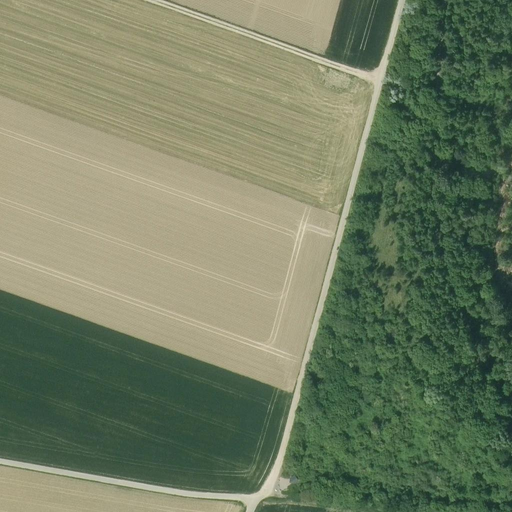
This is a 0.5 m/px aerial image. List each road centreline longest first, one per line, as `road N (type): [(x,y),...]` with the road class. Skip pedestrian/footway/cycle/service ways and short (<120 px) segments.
road 1 (track): [(0,462),(189,493),(262,493),(286,441),(401,0)]
road 2 (track): [(147,0),(378,83)]
road 3 (track): [(511,347),(490,250),(490,217),(511,151)]
road 4 (track): [(262,493),(410,511)]
